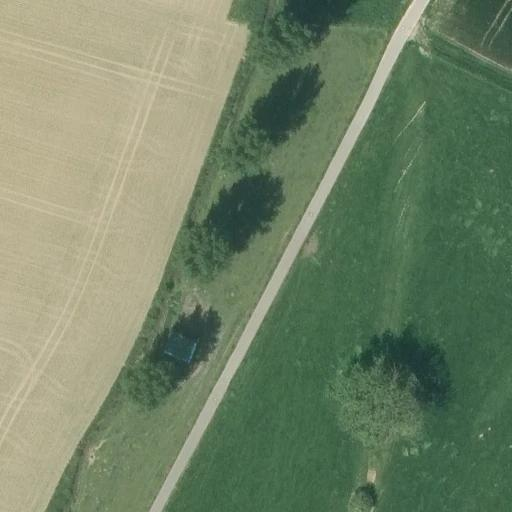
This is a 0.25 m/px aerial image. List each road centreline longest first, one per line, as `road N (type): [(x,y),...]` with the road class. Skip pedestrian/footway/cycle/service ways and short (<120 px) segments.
road 1 (track): [(423,0),(151,511)]
road 2 (track): [(405,28),(511,84)]
